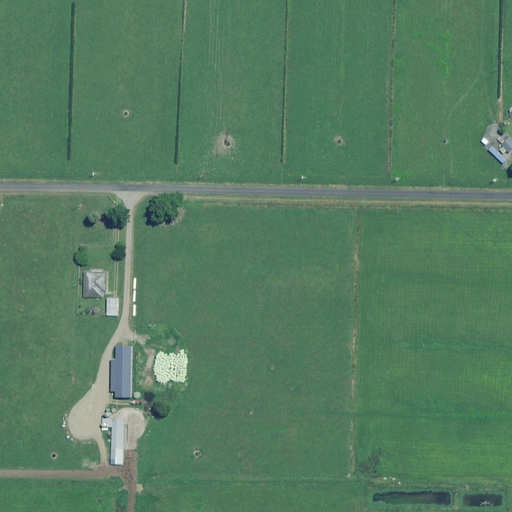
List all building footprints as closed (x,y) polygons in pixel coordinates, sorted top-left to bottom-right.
[(501,146),(509,155),(511,152),(511,139),(511,138),(501,146)] [(90,268),(90,273),(86,273),(85,297),(104,298),(104,292),(107,292),(107,273),(103,273),(103,269),(90,268)] [(118,299),(108,299),(108,316),(118,316),(118,299)] [(132,380),(117,379),(116,398),(131,398),(132,380)] [(105,428),(113,428),(112,459),(124,460),(125,423),(125,418),(105,418),(105,428)]
